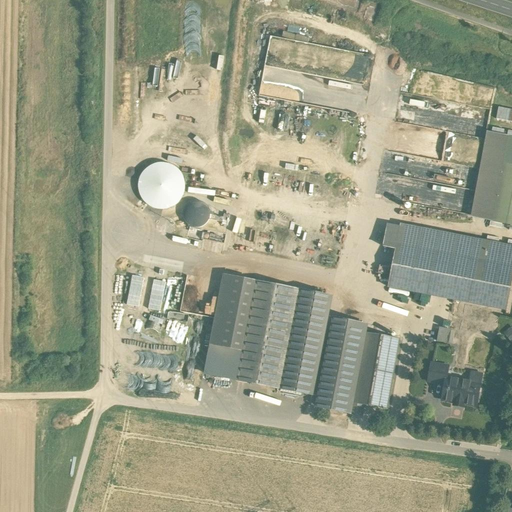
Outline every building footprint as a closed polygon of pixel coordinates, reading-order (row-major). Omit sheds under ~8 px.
[(511,121),(511,109),(499,107),(497,119),(511,121)] [(511,136),(507,136),(501,163),(511,165),(511,136)] [(140,183),(140,201),(158,208),(177,208),(184,188),(184,170),(166,163),(147,163),(140,183)] [(511,165),(501,163),(490,221),(511,225),(511,165)] [(204,225),(205,212),(209,213),(210,205),(186,202),(184,223),(204,225)] [(200,249),(222,254),(224,243),(203,238),(200,249)] [(511,278),(511,246),(486,241),(482,261),(397,244),(388,287),(506,310),(511,278)] [(133,275),(127,304),(139,306),(145,277),(133,275)] [(235,380),(254,282),(225,276),(205,374),(235,380)] [(162,310),(165,281),(153,280),(150,309),(162,310)] [(298,290),(254,282),(235,380),(278,388),(298,290)] [(298,290),(278,388),(309,394),(328,296),(298,290)] [(349,321),(338,319),(321,408),(350,414),(352,402),(364,334),(363,334),(365,324),(349,321)] [(449,331),(440,329),(438,341),(447,342),(449,331)] [(399,340),(364,334),(352,402),(364,404),(387,408),(399,340)] [(448,367),(431,364),(428,382),(444,384),(445,378),(446,378),(448,367)] [(446,378),(445,378),(444,384),(442,400),(454,402),(453,406),(463,407),(464,404),(476,406),(478,395),(481,393),(481,389),(480,387),(480,384),(446,378)] [(364,404),(352,402),(350,414),(361,416),(364,404)]
